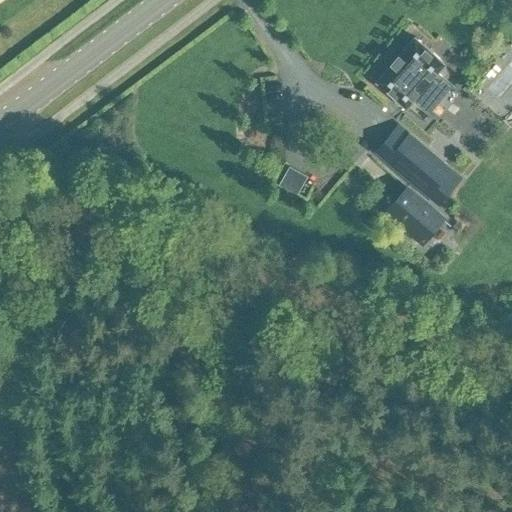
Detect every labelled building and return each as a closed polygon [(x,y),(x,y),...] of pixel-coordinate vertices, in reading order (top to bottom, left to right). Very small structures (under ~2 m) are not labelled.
[(414,34),(375,80),(407,107),(413,99),(428,112),(453,83),(438,71),(446,61),(414,34)] [(511,53),(505,48),(481,80),(502,96),(511,82),(511,53)] [(445,170),(408,138),(410,135),(398,125),(377,150),(438,202),(459,177),(447,167),(445,170)] [(302,192),(313,173),(294,162),(284,181),(302,192)] [(422,242),(443,218),(406,187),(386,210),(422,242)]
